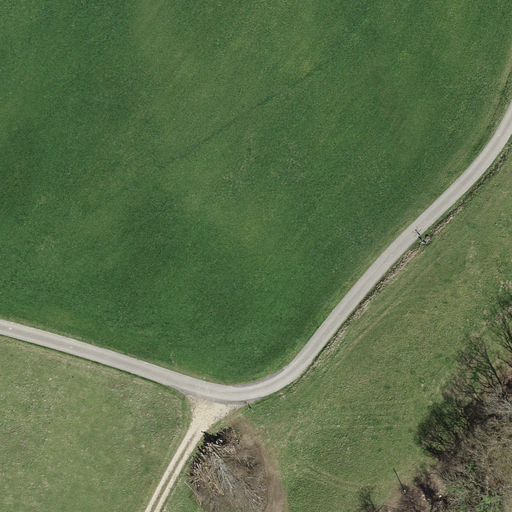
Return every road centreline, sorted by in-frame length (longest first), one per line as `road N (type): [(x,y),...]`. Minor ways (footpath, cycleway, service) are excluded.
road 1 (track): [(511,117),(472,174),(388,256),(307,356),(258,389),(218,392),(0,330)]
road 2 (track): [(218,392),(153,511)]
